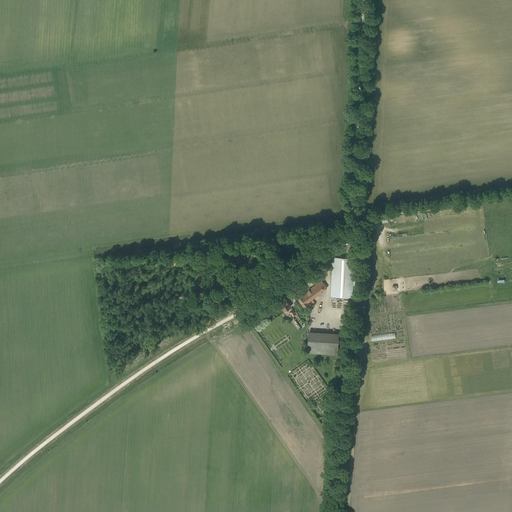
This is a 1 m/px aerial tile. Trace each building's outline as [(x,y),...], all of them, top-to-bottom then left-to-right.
[(331,296),(352,297),(354,258),(332,257),(331,296)] [(297,298),(304,307),(308,303),(307,302),(327,288),(321,281),(297,298)] [(278,302),(284,311),(291,307),(284,297),(278,302)] [(372,341),(396,338),(396,332),(371,334),(372,341)] [(308,334),(307,351),(337,353),(338,336),(308,334)]
